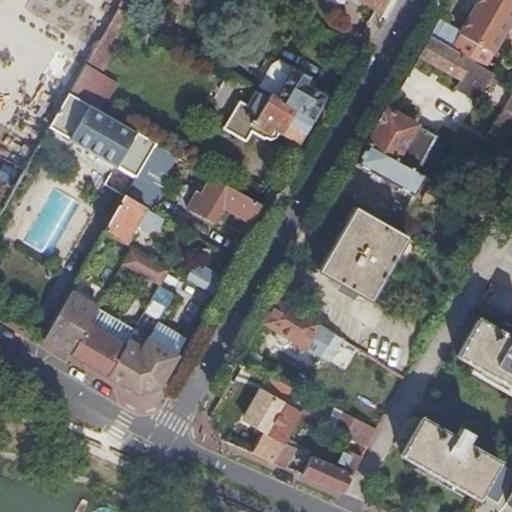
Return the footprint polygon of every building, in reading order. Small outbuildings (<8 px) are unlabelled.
[(363,0),(378,9),(383,0),(363,0)] [(511,0),(479,0),(460,34),(438,22),(429,38),(483,69),(511,19),(511,0)] [(129,12),(120,6),(70,93),(80,99),(129,12)] [(142,10),(138,17),(156,28),(160,20),(142,10)] [(343,34),(339,42),(350,48),(355,41),(343,34)] [(429,38),(417,59),(459,83),(463,78),(471,82),(466,90),(480,98),(493,75),(483,69),(429,38)] [(260,85),(277,95),(289,77),(271,67),(260,85)] [(277,95),(276,97),(315,120),(328,97),(306,84),(310,78),(293,68),(289,77),(277,95)] [(276,97),(271,94),(269,99),(255,91),(248,104),(240,100),(225,125),(224,128),(244,140),(248,140),(252,131),(265,139),(268,134),(271,135),(274,131),(300,146),(315,120),(276,97)] [(80,99),(70,93),(49,128),(116,167),(117,166),(138,178),(157,144),(80,99)] [(503,147),(511,131),(511,93),(487,138),(503,147)] [(366,147),(415,174),(436,139),(387,111),(366,147)] [(157,144),(138,178),(127,197),(156,215),(186,161),(157,144)] [(366,147),(355,166),(413,200),(425,180),(415,174),(366,147)] [(0,213),(25,170),(9,160),(0,175),(0,197),(1,198),(0,199),(0,213)] [(265,206),(273,193),(249,179),(240,192),(265,206)] [(240,192),(224,183),(222,188),(224,190),(217,203),(254,225),(265,206),(240,192)] [(156,215),(127,197),(105,232),(106,233),(125,245),(136,226),(151,234),(159,229),(165,219),(156,215)] [(405,240),(354,210),(317,273),(369,302),(405,240)] [(158,263),(133,249),(124,265),(149,279),(158,263)] [(170,270),(158,263),(149,279),(160,286),(170,270)] [(213,295),(221,282),(199,270),(192,283),(213,295)] [(158,321),(171,294),(154,286),(141,314),(158,321)] [(72,292),(45,339),(57,346),(72,355),(89,325),(99,308),(72,292)] [(268,316),(263,326),(346,374),(359,353),(276,303),(268,316)] [(511,340),(479,322),(459,358),(511,387),(511,340)] [(89,325),(72,355),(96,369),(108,376),(125,346),(89,325)] [(125,346),(108,376),(138,394),(159,389),(167,374),(178,356),(134,331),(125,346)] [(396,384),(402,388),(405,381),(401,378),(396,384)] [(267,437),(255,458),(272,465),(283,446),(299,417),(258,396),(243,424),(267,437)] [(376,433),(346,417),(336,435),(366,450),(376,433)] [(482,502),(502,465),(469,446),(479,427),(467,420),(456,439),(423,420),(402,457),(482,502)] [(283,446),(272,465),(283,470),(293,451),(283,446)] [(341,494),(360,460),(344,452),(335,470),(311,460),(301,478),(341,494)]
